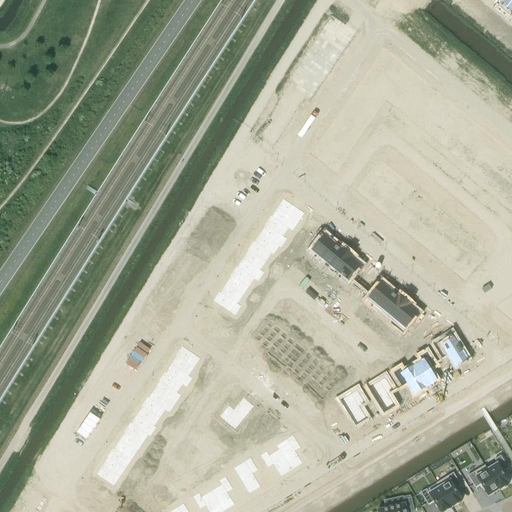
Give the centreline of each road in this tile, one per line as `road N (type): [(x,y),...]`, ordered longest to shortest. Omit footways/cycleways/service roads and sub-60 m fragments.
road 1 (track): [(267,0),(0,437)]
road 2 (residential): [(499,360),(277,175)]
road 3 (residential): [(180,318),(63,495)]
road 4 (residential): [(338,458),(180,318)]
road 5 (residential): [(499,360),(338,458)]
road 6 (residential): [(379,22),(277,175)]
road 7 (residential): [(379,22),(511,138)]
road 8 (residential): [(277,175),(180,318)]
